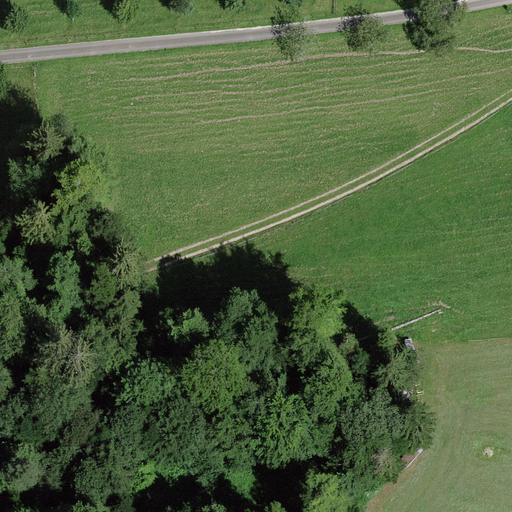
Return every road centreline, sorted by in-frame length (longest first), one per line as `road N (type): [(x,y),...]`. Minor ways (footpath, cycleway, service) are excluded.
road 1 (track): [(404,419),(79,405),(35,393),(32,342),(64,306),(299,206),(441,137),(511,90)]
road 2 (unclassified): [(498,0),(0,58)]
